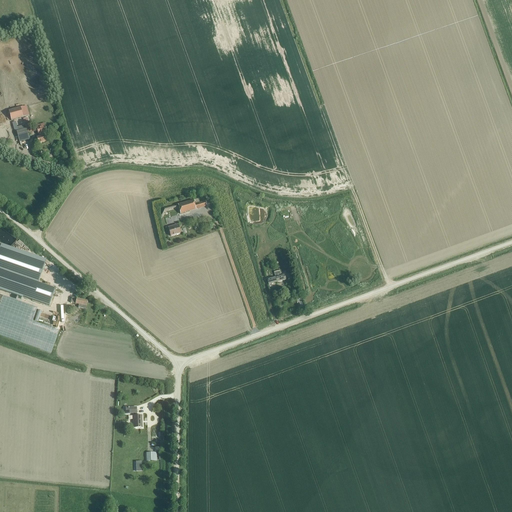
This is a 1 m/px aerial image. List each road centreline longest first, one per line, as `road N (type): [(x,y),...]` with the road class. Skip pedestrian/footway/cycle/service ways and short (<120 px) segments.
road 1 (unclassified): [(179,363),(511,244)]
road 2 (unclassified): [(179,363),(0,209)]
road 3 (unclassified): [(177,511),(179,363)]
